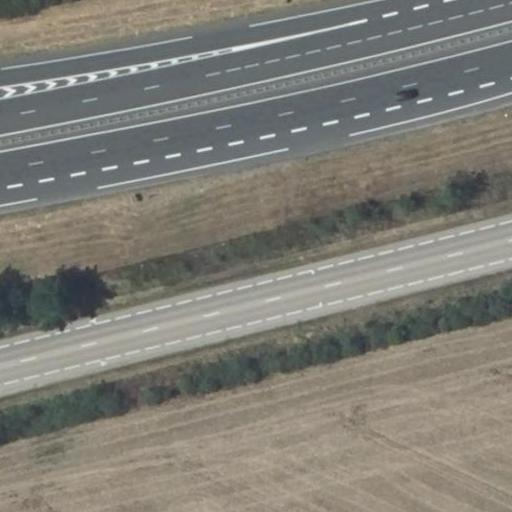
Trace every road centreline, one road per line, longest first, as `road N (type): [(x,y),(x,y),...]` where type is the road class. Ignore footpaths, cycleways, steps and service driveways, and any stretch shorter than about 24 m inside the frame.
road 1 (secondary): [(511,239),(0,366)]
road 2 (motorway): [(511,2),(0,116)]
road 3 (motorway): [(0,170),(511,59)]
road 4 (motorway): [(511,0),(0,77)]
